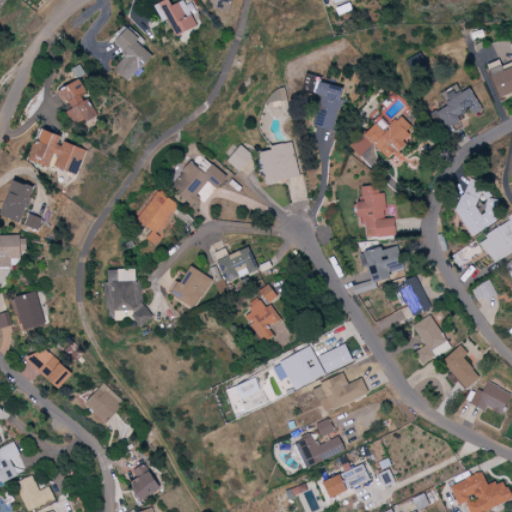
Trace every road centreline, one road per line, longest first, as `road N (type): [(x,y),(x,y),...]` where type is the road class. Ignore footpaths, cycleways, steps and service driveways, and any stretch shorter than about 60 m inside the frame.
road 1 (residential): [(73,5),(38,42),(0,134),(9,373),(103,459),(109,511)]
road 2 (residential): [(511,455),(423,418),(301,227),(212,232),(154,277)]
road 3 (residential): [(511,355),(482,325),(439,257),(430,219),(457,156),(511,126)]
